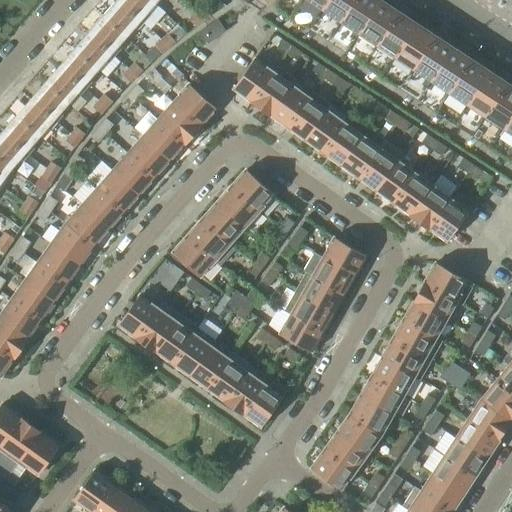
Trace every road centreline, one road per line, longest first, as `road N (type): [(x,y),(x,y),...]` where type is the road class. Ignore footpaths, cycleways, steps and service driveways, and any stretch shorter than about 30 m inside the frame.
road 1 (residential): [(102,433),(49,393),(44,373),(130,255),(228,145),(250,142),(387,241),(396,262),(277,456)]
road 2 (residential): [(207,511),(102,433)]
